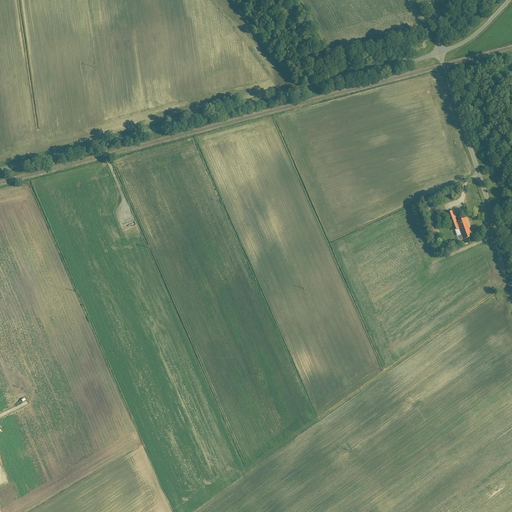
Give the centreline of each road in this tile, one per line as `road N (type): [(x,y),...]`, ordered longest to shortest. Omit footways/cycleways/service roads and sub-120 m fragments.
road 1 (unclassified): [(0,170),(437,53)]
road 2 (unclassified): [(437,53),(511,272)]
